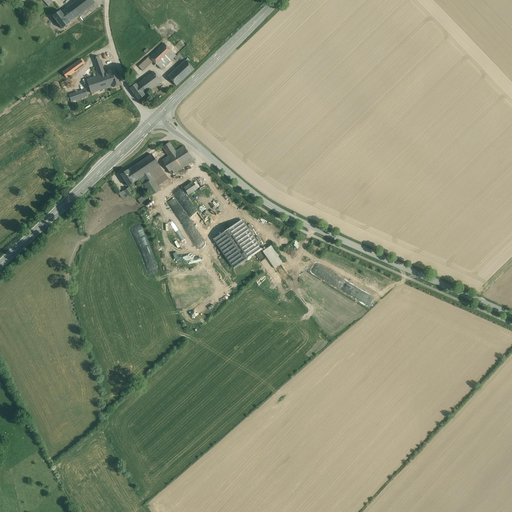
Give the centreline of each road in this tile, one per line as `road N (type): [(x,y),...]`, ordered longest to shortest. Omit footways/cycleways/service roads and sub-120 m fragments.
road 1 (secondary): [(511,316),(284,214),(159,113)]
road 2 (secondary): [(0,265),(149,122)]
road 3 (secondary): [(159,113),(278,0)]
road 4 (unclassified): [(107,0),(125,86),(149,122)]
